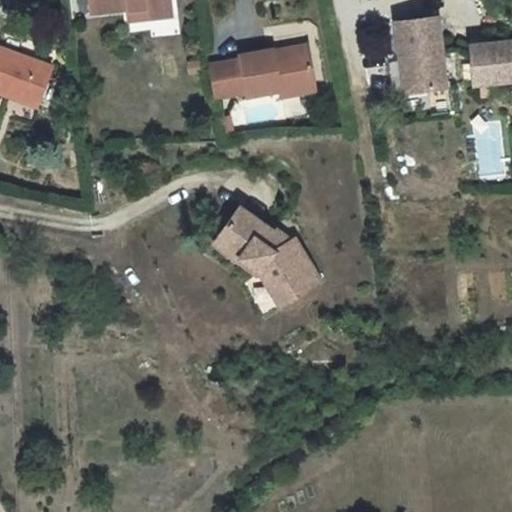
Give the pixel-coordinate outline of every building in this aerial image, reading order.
[(87,0),(88,13),(126,11),(142,9),(143,15),(170,14),(169,0),(87,0)] [(142,9),(126,11),(127,24),(171,21),(170,14),(143,15),(142,9)] [(397,60),(402,99),(425,95),(444,93),(434,24),(392,30),(397,60)] [(0,95),(35,109),(51,68),(0,48),(0,95)] [(511,48),(467,52),(471,91),(511,86),(511,48)] [(305,52),(272,57),(273,64),(306,58),(305,52)] [(273,64),(272,57),(272,55),(238,60),(238,62),(206,66),(211,97),(212,100),(244,96),(244,100),(278,95),(279,101),(314,97),(306,58),(273,64)] [(397,60),(385,62),(391,106),(426,100),(425,95),(402,99),(397,60)] [(270,309),(309,284),(286,245),(279,249),(233,214),(214,239),(237,256),(231,263),(248,277),(270,309)] [(230,265),(231,263),(237,256),(214,239),(207,248),(230,265)]
